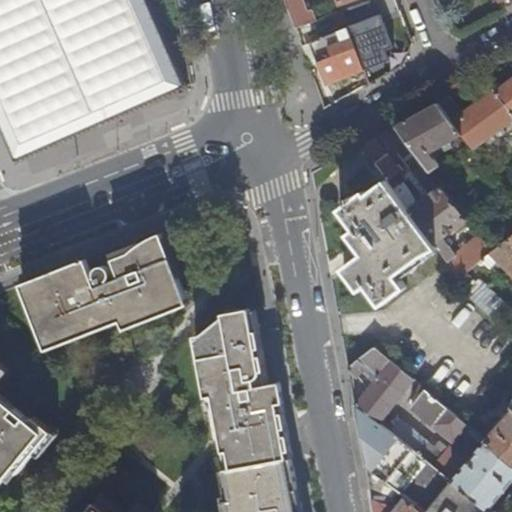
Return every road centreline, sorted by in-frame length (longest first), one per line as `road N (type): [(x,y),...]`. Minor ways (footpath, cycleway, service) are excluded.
road 1 (tertiary): [(250,140),(278,187),(338,511)]
road 2 (residential): [(2,217),(184,144),(250,140)]
road 3 (residential): [(450,71),(303,144),(250,140)]
road 4 (tertiary): [(216,0),(250,140)]
